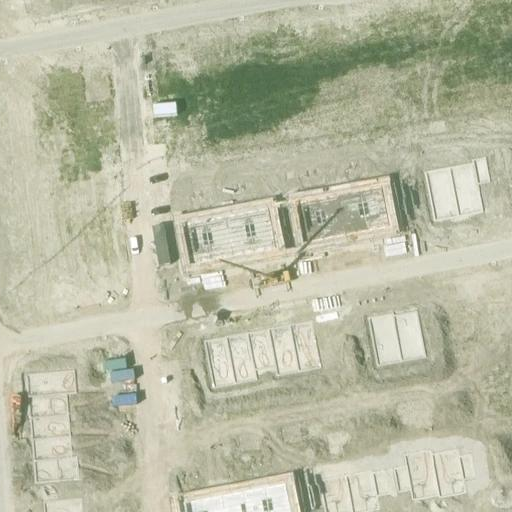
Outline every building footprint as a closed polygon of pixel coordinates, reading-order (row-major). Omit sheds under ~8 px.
[(446,24),(423,29),(431,70),(454,66),(454,65),(455,65),(447,24),(446,24)] [(398,35),(397,35),(405,74),(406,73),(406,74),(420,72),(421,72),(431,70),(423,29),(413,31),(398,34),(398,35)] [(326,51),(325,51),(333,91),(355,87),(354,87),(355,87),(348,47),(347,47),(326,51)] [(314,53),(304,55),(312,95),(333,91),(325,51),(324,52),(314,54),(314,53)] [(283,59),(282,60),(289,99),(290,99),(312,95),(304,55),(283,59)] [(235,64),(225,66),(232,106),(242,105),(242,104),(255,102),(255,101),(248,63),(247,62),(235,65),(235,64)] [(225,66),(204,70),(211,110),(232,106),(225,66)] [(204,70),(182,74),(190,114),(211,110),(204,70)] [(160,80),(167,118),(167,117),(167,118),(180,116),(190,114),(182,74),(172,76),(173,76),(160,79),(160,80)] [(42,95),(25,97),(26,106),(43,105),(42,95)] [(43,105),(3,108),(5,131),(45,128),(43,105)] [(450,117),(440,119),(442,131),(452,129),(450,117)] [(440,119),(430,121),(432,133),(442,131),(440,119)] [(99,123),(87,124),(88,134),(100,133),(99,123)] [(45,128),(5,131),(5,132),(7,152),(6,152),(6,153),(47,149),(45,128)] [(47,149),(6,153),(8,174),(49,171),(47,149)] [(102,156),(90,157),(90,167),(103,166),(102,156)] [(364,157),(354,159),(356,171),(366,169),(364,157)] [(354,159),(344,161),(346,173),(356,171),(354,159)] [(321,165),(312,167),(314,179),(324,177),(321,165)] [(103,166),(90,167),(91,177),(103,176),(103,166)] [(312,167),(302,169),(304,181),(314,179),(312,167)] [(49,171),(8,174),(10,196),(51,192),(49,171)] [(476,172),(451,177),(459,219),(484,214),(476,172)] [(451,177),(426,182),(433,221),(434,221),(434,222),(457,218),(457,219),(459,219),(451,177)] [(251,179),(241,181),(243,192),(253,191),(251,179)] [(241,181),(231,182),(233,194),(243,192),(241,181)] [(208,187),(198,189),(201,200),(210,199),(208,187)] [(198,189),(189,191),(191,202),(201,200),(198,189)] [(383,189),(360,193),(368,235),(391,231),(383,189)] [(51,192),(10,196),(12,219),(53,215),(51,192)] [(360,193),(339,197),(347,239),(368,235),(360,193)] [(339,197),(318,201),(326,243),(347,239),(339,197)] [(105,199),(93,200),(94,210),(106,209),(105,199)] [(318,201),(296,205),(304,247),(326,243),(318,201)] [(270,210),(247,215),(255,256),(277,252),(270,210)] [(247,215),(226,219),(234,260),(255,256),(247,215)] [(226,219),(205,223),(213,264),(234,260),(226,219)] [(205,223),(183,227),(190,268),(213,264),(205,223)] [(60,225),(19,229),(21,252),(62,248),(60,225)] [(108,234),(96,235),(97,245),(109,244),(108,234)] [(109,244),(97,245),(98,255),(110,254),(109,244)] [(62,248),(21,252),(22,252),(23,273),(63,270),(64,270),(62,248)] [(63,270),(23,273),(24,278),(23,278),(25,296),(65,293),(63,270)] [(511,272),(489,275),(489,276),(511,274),(511,280),(511,272)] [(112,277),(100,278),(101,288),(113,287),(112,277)] [(393,313),(392,313),(400,354),(425,349),(418,310),(394,315),(393,313)] [(368,319),(367,320),(374,359),(400,354),(392,313),(367,318),(368,319)] [(312,320),(290,324),(297,364),(319,360),(319,359),(312,320)] [(290,324),(268,328),(276,368),(297,364),(290,324)] [(248,332),(247,332),(255,372),(276,368),(268,328),(248,332)] [(247,332),(226,336),(233,376),(255,372),(247,332)] [(225,337),(203,341),(211,380),(211,379),(211,380),(233,376),(226,336),(225,336),(225,337)] [(26,375),(25,375),(27,397),(68,394),(66,371),(65,371),(26,375)] [(115,380),(103,381),(104,391),(116,390),(115,380)] [(116,390),(104,391),(104,401),(117,400),(116,390)] [(68,394),(27,397),(29,419),(70,415),(68,394)] [(420,408),(411,410),(413,422),(423,420),(420,408)] [(411,410),(401,412),(403,424),(413,422),(411,410)] [(70,415),(29,419),(30,419),(31,440),(72,437),(70,415)] [(434,418),(424,420),(427,432),(437,430),(434,418)] [(424,420),(415,422),(417,434),(427,432),(424,420)] [(119,423),(106,424),(107,434),(119,433),(119,423)] [(319,424),(309,426),(311,438),(321,436),(319,424)] [(297,428),(288,430),(290,442),(300,440),(297,428)] [(288,430),(278,432),(280,444),(290,442),(288,430)] [(119,433),(107,434),(108,444),(120,443),(119,433)] [(348,434),(338,436),(340,448),(350,446),(348,434)] [(255,436),(245,438),(247,450),(257,448),(255,436)] [(338,436),(328,438),(330,450),(340,448),(338,436)] [(72,437),(31,440),(33,461),(33,462),(73,458),(72,437)] [(245,438),(235,440),(237,452),(247,450),(245,438)] [(268,453),(258,455),(260,467),(270,465),(268,453)] [(460,453),(432,458),(440,500),(467,495),(467,494),(465,481),(477,479),(472,454),(460,456),(460,454),(460,453)] [(247,457),(237,459),(239,471),(249,469),(247,457)] [(73,458),(33,462),(35,485),(36,485),(74,481),(75,481),(73,458)] [(405,467),(393,469),(397,494),(409,492),(411,502),(411,503),(437,498),(438,499),(438,500),(440,500),(432,458),(404,464),(405,467)] [(237,459),(227,461),(229,473),(239,471),(237,459)] [(204,465),(194,467),(197,479),(207,477),(204,465)] [(122,466),(110,467),(111,477),(123,476),(122,466)] [(194,467),(185,469),(187,481),(197,479),(194,467)] [(373,469),(345,475),(352,511),(375,511),(381,511),(381,510),(378,497),(390,495),(386,470),(374,472),(373,470),(373,469)] [(318,483),(306,485),(311,510),(323,508),(323,511),(352,511),(345,475),(318,480),(318,481),(318,483)] [(292,511),(287,485),(265,489),(268,511),(292,511)] [(268,511),(265,489),(243,493),(246,511),(268,511)] [(246,511),(243,493),(222,497),(224,511),(246,511)] [(224,511),(222,497),(201,501),(202,511),(224,511)] [(82,499),(43,502),(43,503),(43,511),(84,511),(83,499),(82,499)] [(202,511),(201,501),(179,505),(179,511),(202,511)]
